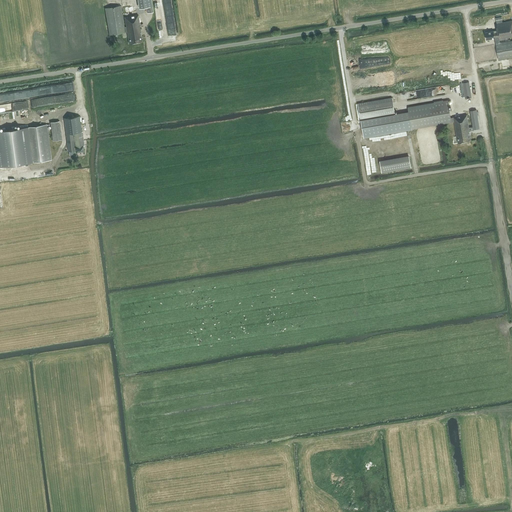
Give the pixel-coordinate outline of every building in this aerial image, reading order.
[(151,0),(137,0),(139,8),(152,6),(151,0)] [(127,32),(128,44),(142,42),(138,15),(124,17),(126,27),(124,27),(120,6),(105,8),(109,35),(127,32)] [(158,23),(164,22),(161,7),(155,9),(158,23)] [(495,39),(498,60),(511,57),(511,40),(499,43),(499,39),(511,36),(511,21),(501,23),(497,24),(498,32),(494,33),(494,31),(485,32),(486,40),(495,39)] [(160,38),(168,37),(165,22),(158,23),(160,38)] [(469,82),(462,83),(465,98),(471,98),(469,82)] [(54,93),(74,91),(74,83),(56,84),(56,88),(53,88),(54,93)] [(62,94),(47,96),(47,100),(45,101),(45,105),(63,102),(62,94)] [(434,102),(408,107),(409,112),(395,114),(392,98),(358,104),(361,119),(364,137),(454,122),(458,143),(471,140),(470,131),(473,130),(473,129),(479,128),(476,110),(470,111),(473,127),(469,127),(467,115),(450,118),(447,100),(443,101),(443,100),(434,102)] [(79,115),(64,118),(68,151),(75,150),(76,152),(84,151),(84,149),(83,145),(84,145),(82,131),(79,115)] [(59,120),(50,121),(53,141),(62,140),(59,120)] [(28,162),(30,162),(51,159),(47,124),(0,130),(0,165),(25,163),(28,162)]
